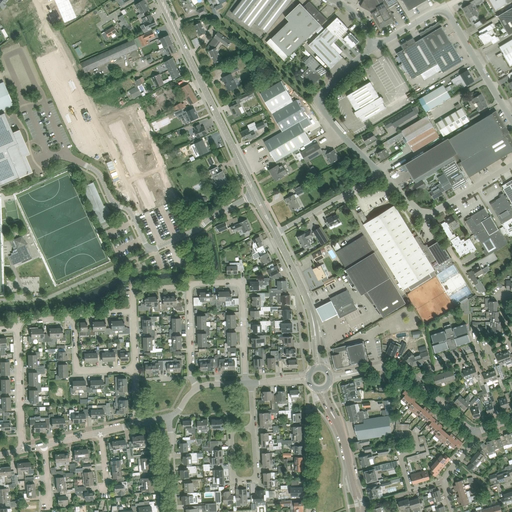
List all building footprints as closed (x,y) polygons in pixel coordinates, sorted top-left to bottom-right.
[(68,0),(66,0),(56,4),(58,9),(70,3),(68,0)] [(150,9),(144,0),(143,0),(135,5),(140,14),(137,16),(139,19),(145,16),(143,13),(150,9)] [(191,0),(180,0),(188,14),(196,10),(191,0)] [(241,0),(232,13),(248,25),(267,0),(241,0)] [(267,0),(248,25),(251,28),(255,23),(267,33),(292,0),(267,0)] [(370,11),(377,8),(378,10),(385,5),(388,10),(389,8),(398,3),(397,0),(363,0),(361,6),(370,11)] [(403,1),(406,7),(409,11),(413,8),(414,9),(417,8),(416,7),(418,6),(417,5),(426,0),(426,1),(427,0),(402,0),(403,1)] [(478,19),(475,15),(477,14),(472,6),(476,4),(477,5),(477,4),(478,5),(484,2),(482,0),(474,0),(470,3),(470,4),(463,8),(466,13),(466,12),(469,18),(472,16),(475,20),(478,19)] [(489,0),(490,1),(496,11),(509,3),(507,0),(489,0)] [(271,38),(289,57),(327,20),(309,1),(304,7),(300,3),(297,7),(285,17),(289,21),(271,38)] [(20,3),(11,7),(13,11),(16,10),(17,14),(30,9),(29,5),(28,6),(27,3),(21,6),(20,3)] [(70,3),(58,9),(60,13),(72,8),(70,3)] [(378,10),(371,13),(380,29),(394,21),(388,10),(385,5),(378,10)] [(204,7),(197,11),(200,17),(207,13),(204,7)] [(72,8),(60,13),(62,17),(74,12),(72,8)] [(511,21),(503,26),(509,35),(511,33),(511,11),(510,9),(506,11),(511,21)] [(498,16),(503,26),(511,21),(506,11),(498,16)] [(74,12),(62,17),(64,22),(76,17),(74,12)] [(119,18),(121,22),(123,25),(128,22),(123,15),(119,18)] [(153,20),(151,15),(145,17),(142,19),(144,24),(141,26),(143,32),(144,32),(145,33),(152,30),(151,27),(157,25),(154,19),(153,20)] [(337,17),(320,34),(331,45),(341,36),(344,39),(349,34),(346,31),(349,29),(337,17)] [(201,22),(194,26),(199,36),(206,33),(201,22)] [(420,34),(422,38),(438,64),(443,73),(462,61),(442,27),(439,22),(420,34)] [(493,23),(483,29),(479,32),(481,34),(479,36),(481,39),(485,45),(491,41),(493,44),(500,40),(498,36),(496,37),(495,35),(492,37),(491,36),(488,31),(495,27),(493,23)] [(114,27),(105,32),(108,36),(108,37),(113,34),(117,32),(114,27)] [(147,40),(155,36),(152,31),(138,37),(143,46),(149,43),(147,40)] [(214,37),(212,40),(217,44),(219,41),(228,47),(231,42),(222,35),(218,32),(214,37)] [(351,32),(349,34),(344,39),(348,43),(345,45),(350,50),(352,48),(359,41),(351,32)] [(343,57),(331,45),(320,34),(309,45),(331,68),(343,57)] [(160,39),(162,43),(164,47),(173,44),(168,35),(160,39)] [(143,46),(138,37),(134,39),(138,48),(143,46)] [(397,53),(399,58),(412,79),(438,64),(422,38),(415,42),(413,38),(402,45),(404,49),(397,53)] [(134,39),(81,63),(85,72),(138,48),(134,39)] [(510,67),(511,65),(511,39),(500,47),(505,56),(504,56),(510,67)] [(217,44),(212,40),(207,47),(209,51),(215,63),(219,61),(222,60),(216,48),(214,49),(214,48),(217,44)] [(173,44),(164,47),(168,56),(176,52),(173,44)] [(84,57),(78,47),(75,49),(80,59),(84,57)] [(302,60),(305,62),(304,62),(309,67),(303,74),(306,77),(314,85),(323,76),(327,71),(322,66),(318,63),(312,55),(311,56),(305,49),(303,51),(309,58),(306,56),(302,60)] [(58,55),(42,63),(82,146),(98,139),(58,55)] [(172,58),(164,62),(168,71),(177,67),(172,58)] [(159,74),(152,77),(157,88),(164,85),(164,84),(181,76),(177,67),(168,71),(171,76),(169,76),(169,78),(163,81),(159,74)] [(474,81),(467,70),(451,80),(454,84),(460,80),(464,87),(474,81)] [(231,74),(227,76),(223,78),(229,91),(237,87),(231,74)] [(135,81),(137,86),(145,82),(143,77),(135,81)] [(281,80),(260,93),(272,114),(282,132),(264,142),(276,161),(280,159),(284,156),(311,141),(303,128),(311,124),(307,118),(303,110),(297,100),(294,102),(281,80)] [(0,111),(13,105),(3,82),(0,83),(0,111)] [(371,82),(347,96),(356,111),(354,112),(356,114),(355,115),(356,114),(358,117),(359,116),(362,122),(386,108),(383,103),(385,101),(383,98),(384,98),(384,97),(383,98),(381,96),(379,97),(371,82)] [(188,84),(184,87),(180,89),(186,99),(185,100),(185,102),(187,101),(190,105),(198,101),(188,84)] [(451,97),(448,92),(446,88),(443,85),(439,87),(420,98),(428,111),(447,100),(451,97)] [(137,87),(129,91),(133,98),(141,94),(137,87)] [(155,92),(157,97),(164,94),(162,89),(155,92)] [(252,92),(240,97),(241,101),(253,95),(252,92)] [(481,94),(472,100),(471,101),(472,101),(472,102),(472,103),(473,103),(474,103),(475,103),(476,102),(481,110),(487,106),(484,100),(485,100),(481,94)] [(177,105),(173,107),(175,111),(184,107),(181,102),(177,105)] [(235,105),(230,107),(234,115),(235,117),(242,114),(241,114),(239,108),(242,107),(240,103),(237,104),(235,105)] [(412,108),(411,106),(384,123),(387,128),(393,125),(395,127),(416,114),(420,112),(416,106),(412,108)] [(184,112),(182,113),(183,117),(185,116),(188,123),(191,121),(194,120),(198,118),(194,109),(194,108),(184,112)] [(462,108),(458,110),(436,123),(444,137),(470,121),(462,108)] [(183,109),(175,112),(172,113),(174,117),(176,116),(182,113),(184,112),(183,109)] [(496,111),(449,139),(458,153),(455,155),(458,161),(461,159),(462,161),(460,162),(467,173),(469,177),(500,158),(503,161),(503,162),(508,156),(507,154),(511,152),(511,153),(511,139),(509,133),(510,133),(496,111)] [(469,116),(471,120),(480,114),(478,111),(469,116)] [(4,113),(0,114),(0,185),(29,173),(19,150),(27,147),(19,129),(12,132),(4,113)] [(402,132),(386,141),(382,144),(385,149),(378,153),(381,160),(389,155),(387,152),(389,151),(388,148),(389,147),(389,145),(395,142),(397,141),(398,142),(399,141),(400,140),(399,139),(403,137),(403,136),(402,137),(404,135),(414,152),(439,136),(427,116),(401,131),(402,132)] [(119,122),(109,126),(112,132),(122,127),(119,122)] [(263,122),(245,130),(241,132),(244,139),(248,137),(249,139),(256,136),(258,135),(256,130),(265,126),(264,124),(263,122)] [(198,136),(198,138),(208,134),(204,126),(201,128),(200,124),(193,127),(195,132),(194,132),(194,133),(195,136),(196,137),(198,136)] [(372,132),(367,135),(363,137),(367,144),(376,138),(374,135),(377,134),(381,132),(378,126),(374,129),(375,130),(372,132)] [(122,127),(112,132),(114,137),(124,133),(122,127)] [(143,131),(146,138),(154,135),(151,129),(143,131)] [(125,135),(117,139),(119,144),(127,141),(125,135)] [(448,138),(402,165),(406,170),(408,169),(416,183),(455,159),(453,156),(455,155),(458,153),(449,139),(448,138)] [(203,139),(191,144),(196,155),(208,150),(203,139)] [(309,142),(299,149),(301,152),(311,146),(309,142)] [(318,143),(314,145),(301,153),(306,163),(322,154),(325,158),(327,156),(331,163),(335,161),(339,159),(334,150),(326,154),(325,152),(323,152),(318,143)] [(441,183),(445,190),(446,191),(466,179),(455,160),(442,168),(445,173),(438,178),(441,183)] [(135,162),(126,166),(129,171),(137,167),(135,162)] [(278,165),(274,168),(270,170),(272,174),(273,173),(277,180),(284,176),(288,174),(283,165),(281,166),(281,165),(279,167),(278,165)] [(137,167),(129,171),(131,176),(139,173),(137,167)] [(213,169),(210,170),(212,176),(215,181),(216,180),(218,183),(220,187),(228,183),(222,171),(220,172),(217,167),(213,169)] [(503,189),(506,193),(511,202),(511,179),(502,186),(503,186),(504,188),(503,189)] [(144,180),(135,183),(137,189),(146,185),(144,180)] [(422,180),(419,182),(414,184),(418,190),(426,186),(422,180)] [(93,182),(83,187),(99,224),(109,219),(109,218),(113,216),(106,205),(104,206),(93,182)] [(203,187),(201,182),(192,187),(194,191),(203,187)] [(437,187),(434,190),(429,192),(434,199),(443,194),(442,192),(445,190),(441,183),(436,186),(437,187)] [(297,193),(290,197),(286,199),(291,211),(300,206),(295,196),(306,191),(303,186),(295,190),(297,193)] [(511,234),(511,208),(503,193),(501,194),(500,197),(496,200),(496,201),(490,204),(502,224),(502,225),(503,225),(505,229),(506,228),(507,230),(506,230),(510,236),(511,234)] [(153,202),(144,205),(147,210),(155,207),(153,202)] [(395,205),(363,225),(366,229),(403,289),(405,289),(407,292),(410,290),(411,290),(432,277),(430,273),(435,270),(426,257),(429,256),(432,261),(436,258),(439,265),(450,258),(440,240),(429,247),(427,248),(425,245),(424,245),(418,235),(415,237),(415,238),(395,205)] [(466,221),(468,225),(474,236),(476,235),(482,245),(483,244),(483,246),(485,249),(483,251),(487,256),(508,243),(499,229),(498,229),(491,216),(490,217),(484,208),(471,216),(471,217),(471,218),(470,217),(468,219),(468,220),(466,221)] [(362,211),(359,213),(358,213),(364,223),(368,221),(362,211)] [(326,223),(328,227),(328,228),(340,221),(337,215),(327,220),(328,221),(326,223)] [(445,222),(441,224),(445,230),(444,230),(449,237),(451,240),(453,244),(461,240),(458,236),(456,237),(455,234),(453,235),(448,227),(450,226),(451,228),(454,226),(457,224),(453,216),(448,219),(447,219),(446,219),(447,222),(446,223),(445,222)] [(233,233),(238,231),(242,229),(244,233),(245,235),(250,233),(249,231),(251,230),(248,223),(249,223),(247,219),(239,223),(231,227),(233,233)] [(219,232),(228,229),(226,222),(216,226),(219,232)] [(313,231),(316,236),(321,245),(329,240),(320,227),(313,231)] [(305,249),(309,247),(311,246),(309,243),(310,243),(308,239),(314,236),(311,231),(305,234),(305,233),(297,237),(302,247),(303,246),(305,249)] [(364,235),(342,249),(338,242),(333,245),(346,268),(373,251),(364,235)] [(31,258),(25,245),(26,245),(22,236),(13,240),(17,248),(14,250),(14,252),(11,253),(12,255),(9,256),(13,265),(22,261),(22,262),(22,263),(32,259),(32,258),(31,258)] [(260,236),(255,239),(253,240),(253,241),(253,242),(253,243),(253,245),(253,246),(253,247),(252,248),(252,249),(254,254),(256,253),(264,249),(262,243),(263,243),(260,236)] [(465,241),(464,239),(461,241),(461,240),(453,244),(453,245),(456,249),(456,250),(457,252),(458,252),(458,253),(460,256),(461,256),(460,256),(465,253),(466,254),(470,252),(469,251),(470,250),(471,253),(473,252),(474,252),(475,251),(475,250),(477,249),(470,238),(465,241)] [(264,249),(256,253),(254,254),(252,255),(254,259),(261,256),(261,257),(260,259),(260,260),(261,262),(262,263),(264,263),(264,264),(272,261),(267,253),(266,253),(265,252),(266,252),(264,249)] [(321,251),(312,255),(316,261),(324,257),(321,251)] [(374,252),(346,270),(349,275),(346,276),(353,287),(355,285),(361,295),(367,292),(390,278),(374,252)] [(235,266),(235,263),(230,263),(230,266),(227,266),(227,274),(238,274),(238,266),(235,266)] [(318,267),(313,269),(315,273),(316,273),(319,279),(322,278),(324,282),(326,286),(336,281),(334,277),(329,280),(327,276),(329,275),(324,264),(321,265),(318,267)] [(278,265),(273,268),(267,270),(270,277),(271,276),(272,278),(283,278),(279,270),(280,270),(278,265)] [(469,272),(467,273),(471,279),(472,279),(474,283),(474,284),(478,290),(480,292),(481,291),(482,292),(486,290),(479,278),(477,279),(475,276),(477,275),(477,276),(483,273),(483,274),(490,270),(487,266),(482,269),(479,265),(478,265),(478,266),(473,269),(474,271),(473,271),(472,270),(470,272),(469,272)] [(34,291),(34,276),(18,276),(18,285),(26,285),(26,291),(34,291)] [(251,289),(256,289),(259,289),(259,285),(267,285),(267,282),(269,282),(269,278),(258,278),(258,282),(251,282),(251,289)] [(390,278),(367,292),(383,317),(406,303),(390,278)] [(270,289),(270,293),(276,293),(281,292),(281,289),(286,289),(286,281),(278,281),(278,285),(278,289),(270,289)] [(338,295),(338,294),(330,298),(331,300),(340,318),(357,309),(354,303),(353,301),(352,299),(351,297),(350,295),(349,294),(350,294),(349,293),(349,292),(348,292),(348,291),(348,290),(347,290),(345,291),(344,291),(344,292),(342,293),(341,293),(340,293),(341,293),(338,295)] [(198,306),(202,305),(202,302),(207,302),(207,292),(200,293),(201,299),(198,299),(198,306)] [(213,292),(207,292),(207,302),(212,302),(212,305),(216,305),(216,299),(213,299),(213,292)] [(219,299),(216,299),(216,305),(221,305),(221,302),(225,302),(225,292),(219,292),(219,299)] [(231,292),(225,292),(225,302),(230,302),(230,305),(235,304),(235,298),(232,298),(231,292)] [(257,293),(257,297),(253,297),(253,300),(253,305),(257,305),(257,307),(263,307),(263,300),(265,300),(265,296),(270,296),(270,293),(257,293)] [(277,301),(279,301),(279,304),(290,304),(290,295),(282,296),(277,296),(277,301)] [(164,303),(161,304),(162,310),(166,309),(166,307),(171,306),(170,296),(164,297),(164,303)] [(177,296),(170,296),(171,306),(173,306),(173,307),(174,308),(175,308),(176,309),(180,309),(180,311),(182,311),(182,303),(177,303),(177,296)] [(146,304),(143,304),(140,304),(140,309),(143,309),(143,310),(149,310),(149,307),(152,307),(152,297),(146,297),(146,304)] [(158,297),(152,297),(152,307),(155,307),(155,311),(161,311),(161,310),(162,310),(161,304),(158,304),(158,297)] [(485,304),(485,307),(497,306),(497,301),(489,301),(489,298),(485,298),(485,304)] [(460,304),(461,311),(470,311),(470,308),(470,302),(469,299),(460,304)] [(330,300),(316,307),(322,320),(337,313),(330,300)] [(251,318),(256,318),(259,318),(259,314),(264,314),(264,311),(270,311),(270,307),(261,307),(261,311),(251,311),(251,318)] [(284,318),(286,318),(291,318),(291,314),(291,310),(286,310),(283,310),(280,310),(280,315),(284,315),(284,318)] [(229,312),(224,312),(224,316),(227,318),(227,321),(236,321),(236,315),(229,315),(229,312)] [(198,316),(198,322),(206,322),(206,319),(209,317),(209,313),(204,313),(204,316),(198,316)] [(174,316),(169,316),(169,320),(173,322),(173,325),(181,324),(181,318),(175,318),(174,316)] [(143,320),(143,326),(152,326),(151,323),(155,321),(155,317),(149,317),(149,320),(143,320)] [(105,321),(99,322),(99,332),(104,331),(104,334),(109,334),(108,328),(105,328),(105,321)] [(111,328),(108,328),(109,334),(115,334),(115,331),(118,331),(117,321),(111,321),(111,328)] [(124,321),(117,321),(118,331),(121,331),(121,334),(130,333),(129,328),(127,328),(127,327),(124,327),(124,321)] [(224,326),(224,330),(230,330),(230,327),(236,327),(236,321),(227,321),(228,324),(224,326)] [(254,332),(259,332),(261,332),(261,328),(266,328),(266,325),(268,325),(268,327),(271,327),(271,325),(271,323),(271,321),(260,321),(260,325),(254,325),(254,332)] [(271,321),(271,323),(275,322),(275,328),(282,328),(282,332),(292,331),(292,323),(282,324),(282,321),(271,321)] [(80,323),(81,332),(78,332),(79,336),(90,335),(90,329),(87,329),(87,322),(80,323)] [(93,329),(90,329),(90,335),(95,335),(94,332),(99,332),(99,322),(93,322),(93,329)] [(210,322),(206,322),(198,322),(198,329),(204,328),(205,331),(210,331),(210,322)] [(170,329),(170,334),(175,333),(175,331),(181,331),(181,324),(173,325),(173,328),(170,329)] [(448,346),(449,346),(450,350),(457,348),(455,344),(456,344),(457,346),(471,342),(468,334),(469,334),(469,332),(469,331),(466,324),(453,328),(454,330),(453,330),(453,331),(451,327),(445,329),(446,333),(445,333),(445,331),(431,335),(433,342),(432,342),(433,345),(435,353),(449,349),(448,346)] [(152,326),(143,326),(144,332),(150,332),(150,335),(155,334),(155,330),(152,329),(152,326)] [(501,327),(488,327),(488,332),(492,332),(492,335),(499,335),(499,332),(501,332),(501,327)] [(50,335),(47,335),(47,342),(52,341),(51,338),(56,338),(56,328),(50,329),(50,335)] [(62,328),(56,328),(56,338),(61,338),(61,341),(66,341),(65,335),(62,335),(62,328)] [(29,342),(33,342),(33,339),(38,339),(37,329),(31,329),(31,336),(28,336),(29,342)] [(44,329),(37,329),(38,339),(43,339),(43,342),(47,342),(47,335),(44,336),(44,329)] [(230,330),(224,330),(224,334),(228,336),(228,339),(236,339),(236,332),(230,332),(230,330)] [(198,334),(199,340),(207,340),(207,336),(210,335),(210,331),(205,331),(205,333),(198,334)] [(175,333),(170,334),(170,338),(173,339),(173,342),(182,342),(181,336),(175,336),(175,333)] [(144,337),(144,344),(152,343),(152,340),(155,339),(155,334),(150,335),(150,337),(144,337)] [(252,346),(257,346),(261,346),(261,342),(265,342),(265,335),(256,335),(257,338),(252,338),(252,346)] [(284,339),(284,346),(288,346),(294,346),(294,340),(293,340),(293,336),(280,337),(280,340),(284,339)] [(236,339),(228,339),(228,342),(225,344),(225,348),(228,348),(230,348),(230,345),(236,345),(236,339)] [(207,340),(199,340),(199,346),(205,346),(205,349),(207,349),(207,348),(210,348),(210,344),(207,343),(207,340)] [(362,341),(354,343),(359,363),(369,361),(364,341),(362,341)] [(182,342),(173,342),(174,345),(170,347),(170,351),(174,351),(174,352),(176,351),(176,348),(182,348),(182,342)] [(152,343),(144,344),(144,350),(151,350),(151,353),(152,352),(156,352),(156,348),(152,347),(152,343)] [(354,343),(346,345),(351,365),(359,363),(354,343)] [(391,343),(389,348),(387,353),(394,356),(397,350),(399,350),(398,351),(403,353),(407,344),(402,343),(401,345),(400,344),(396,343),(395,345),(391,343)] [(334,355),(332,355),(335,367),(336,367),(336,369),(351,365),(346,345),(333,349),(333,350),(334,355)] [(288,346),(284,346),(278,347),(278,350),(281,350),(281,353),(287,353),(287,356),(291,356),(296,356),(296,349),(288,349),(288,346)] [(265,364),(264,348),(258,348),(258,350),(259,350),(259,356),(253,356),(253,362),(254,362),(254,365),(255,364),(255,368),(258,368),(262,368),(262,362),(264,362),(264,364),(265,364)] [(57,349),(47,349),(47,352),(54,352),(54,353),(56,353),(56,360),(60,360),(67,360),(66,354),(66,352),(64,352),(64,349),(60,349),(57,349)] [(103,349),(99,350),(99,355),(102,355),(102,361),(109,361),(108,353),(105,353),(103,349)] [(111,352),(108,353),(109,361),(115,360),(115,354),(117,354),(117,350),(117,349),(113,349),(111,352)] [(87,354),(86,350),(81,350),(82,356),(84,356),(85,362),(91,362),(90,353),(87,354)] [(94,353),(90,353),(91,362),(97,361),(97,355),(99,355),(99,350),(95,350),(94,353)] [(125,350),(120,351),(120,353),(120,355),(120,360),(128,360),(128,357),(130,357),(130,352),(130,353),(125,353),(125,350)] [(268,358),(268,363),(269,368),(275,368),(275,361),(279,361),(279,359),(278,351),(271,351),(271,358),(268,358)] [(409,351),(407,354),(403,358),(413,366),(424,363),(423,360),(430,359),(428,351),(421,353),(421,354),(415,356),(409,351)] [(508,351),(502,353),(506,363),(507,365),(511,363),(511,360),(508,351)] [(28,355),(29,361),(37,361),(37,358),(40,356),(40,352),(35,352),(35,355),(28,355)] [(497,354),(497,355),(496,355),(500,365),(506,363),(502,353),(501,353),(501,352),(497,354)] [(217,354),(217,356),(218,366),(222,366),(223,370),(229,369),(229,361),(228,358),(221,358),(221,354),(220,354),(218,354),(217,354)] [(214,359),(207,359),(207,370),(214,370),(214,366),(218,366),(217,356),(214,356),(214,359)] [(174,360),(174,363),(174,372),(181,371),(181,368),(182,368),(182,360),(178,360),(176,358),(174,358),(174,360)] [(232,361),(229,361),(229,369),(235,369),(235,366),(237,365),(237,364),(237,361),(237,358),(232,358),(232,361)] [(285,359),(285,360),(285,365),(289,365),(289,367),(298,367),(297,360),(291,360),(291,358),(287,358),(285,359)] [(0,359),(0,368),(1,368),(9,368),(9,362),(3,362),(3,359),(0,359)] [(207,359),(203,359),(199,359),(199,367),(201,367),(201,370),(207,370),(207,359)] [(174,363),(174,360),(163,361),(163,368),(168,368),(168,372),(174,372),(174,363)] [(37,361),(29,361),(29,368),(35,367),(35,370),(44,369),(44,365),(40,366),(37,364),(37,361)] [(149,364),(149,361),(145,361),(145,369),(146,369),(146,373),(153,372),(153,364),(149,364)] [(156,364),(153,364),(153,372),(159,372),(159,369),(163,368),(163,361),(156,361),(156,364)] [(60,362),(55,362),(55,366),(59,368),(59,371),(67,371),(67,364),(60,364),(60,362)] [(475,367),(470,369),(469,369),(473,378),(476,377),(477,380),(479,379),(478,376),(475,367)] [(1,371),(0,372),(0,377),(3,377),(3,375),(10,374),(9,368),(1,368),(1,371)] [(462,375),(464,380),(464,381),(465,385),(466,387),(466,388),(470,391),(467,383),(469,382),(470,381),(471,382),(473,381),(472,378),(473,378),(469,369),(470,369),(469,368),(463,371),(465,374),(462,375)] [(29,373),(29,379),(37,379),(37,376),(41,374),(45,374),(45,371),(44,369),(35,370),(35,373),(29,373)] [(436,384),(441,383),(456,379),(453,370),(433,376),(436,384)] [(489,371),(489,372),(492,381),(498,379),(501,388),(504,387),(502,381),(500,377),(498,378),(495,370),(489,372),(489,371)] [(56,376),(56,380),(61,380),(61,377),(67,377),(67,371),(59,371),(59,374),(56,376)] [(483,374),(485,378),(486,382),(492,380),(492,381),(489,372),(483,374)] [(3,377),(0,377),(0,382),(2,383),(2,386),(10,386),(10,379),(3,380),(3,377)] [(115,377),(115,381),(115,385),(127,385),(126,378),(123,378),(123,377),(115,377)] [(37,379),(29,379),(29,385),(36,385),(36,388),(41,387),(41,383),(37,382),(37,379)] [(479,380),(481,386),(485,394),(487,393),(487,392),(484,384),(482,379),(479,380)] [(90,387),(88,387),(88,392),(92,392),(94,389),(97,388),(96,380),(90,380),(90,387)] [(103,380),(96,380),(97,388),(100,388),(102,392),(106,392),(106,386),(103,386),(103,380)] [(70,387),(70,393),(74,393),(76,389),(79,389),(79,381),(72,381),(73,387),(70,387)] [(85,381),(79,381),(79,389),(82,389),(84,392),(88,392),(88,387),(85,387),(85,381)] [(341,386),(343,393),(355,391),(357,391),(356,386),(361,385),(360,381),(355,382),(355,381),(349,383),(349,384),(341,386)] [(127,385),(115,385),(116,396),(123,396),(125,396),(125,391),(127,391),(127,385)] [(0,390),(0,394),(4,395),(4,392),(10,392),(10,386),(2,386),(2,389),(0,390)] [(30,390),(30,397),(38,396),(38,393),(41,392),(41,387),(36,388),(36,390),(30,390)] [(291,390),(291,395),(291,398),(291,402),(295,401),(294,398),(299,397),(299,390),(291,390)] [(405,390),(402,394),(401,395),(403,397),(401,399),(406,403),(412,396),(405,390)] [(262,392),(262,400),(271,399),(271,403),(272,410),(275,409),(274,401),(274,395),(271,395),(271,391),(262,392)] [(277,400),(274,401),(275,409),(278,409),(278,404),(286,403),(286,400),(285,391),(282,391),(279,391),(279,395),(277,395),(277,400)] [(355,391),(343,393),(345,401),(354,399),(354,401),(358,401),(362,401),(361,394),(356,395),(355,391)] [(489,403),(484,404),(488,415),(495,412),(493,405),(496,404),(492,391),(488,392),(490,399),(488,400),(488,401),(489,401),(489,403)] [(499,400),(501,405),(503,410),(510,407),(507,400),(510,399),(508,392),(504,394),(506,397),(499,400)] [(4,395),(0,394),(0,399),(2,400),(2,404),(10,403),(10,397),(4,397),(4,395)] [(465,399),(460,395),(454,402),(459,406),(465,399)] [(465,399),(459,406),(464,410),(470,403),(468,401),(470,399),(470,397),(468,395),(465,398),(465,399)] [(38,396),(30,397),(30,403),(36,403),(36,405),(42,405),(42,402),(38,401),(38,396)] [(123,396),(116,396),(116,403),(119,403),(119,406),(127,406),(127,400),(123,400),(123,396)] [(417,399),(412,396),(406,403),(410,407),(415,401),(415,402),(417,399)] [(392,400),(384,401),(386,416),(394,414),(392,400)] [(475,406),(476,409),(472,410),(474,419),(481,417),(479,410),(483,409),(480,400),(477,404),(478,406),(475,406)] [(419,405),(415,402),(415,401),(410,407),(408,409),(413,412),(419,405)] [(0,412),(4,412),(4,410),(11,410),(10,403),(2,404),(2,407),(0,407),(0,412)] [(350,422),(354,421),(363,419),(365,419),(363,411),(357,412),(356,409),(355,404),(346,406),(350,422)] [(88,406),(88,409),(88,412),(91,412),(91,418),(97,418),(97,408),(92,408),(92,405),(88,406)] [(106,405),(97,405),(97,408),(97,418),(104,418),(103,411),(106,411),(106,407),(106,405)] [(423,409),(419,405),(413,412),(417,416),(419,414),(423,409)] [(114,410),(116,410),(116,414),(124,414),(124,413),(127,413),(127,406),(119,406),(114,406),(114,410)] [(425,407),(423,409),(419,414),(423,418),(429,410),(425,407)] [(83,412),(79,413),(79,423),(85,422),(85,416),(88,415),(88,412),(88,409),(83,409),(83,412)] [(79,423),(79,413),(79,411),(74,412),(74,410),(69,410),(69,416),(72,416),(73,423),(79,423)] [(295,410),(290,410),(285,410),(285,414),(289,414),(289,417),(293,417),(293,421),(295,421),(300,421),(300,418),(301,418),(301,413),(294,413),(294,410),(295,410)] [(429,410),(423,418),(428,422),(434,414),(429,410)] [(49,415),(49,418),(49,421),(52,421),(52,427),(59,427),(58,417),(53,417),(53,414),(49,415)] [(63,417),(58,417),(59,427),(65,427),(65,425),(65,424),(68,424),(68,420),(68,414),(63,414),(63,417)] [(363,419),(354,421),(358,440),(391,435),(389,415),(365,419),(363,419)] [(35,417),(30,417),(31,425),(34,425),(34,432),(40,431),(40,421),(40,416),(35,416),(35,417)] [(43,421),(40,421),(40,431),(46,431),(46,424),(49,424),(49,421),(49,418),(43,418),(43,421)] [(215,419),(212,420),(213,428),(214,428),(214,430),(218,430),(218,427),(222,427),(221,425),(222,424),(222,422),(221,422),(221,420),(215,420),(215,419)] [(434,419),(430,423),(428,426),(432,430),(439,422),(434,419)] [(183,428),(188,428),(189,428),(190,432),(190,433),(192,432),(192,434),(196,434),(195,426),(192,426),(192,420),(183,421),(183,428)] [(198,426),(198,429),(201,428),(201,432),(207,431),(207,420),(202,420),(202,421),(198,421),(198,426)] [(432,430),(437,433),(441,428),(443,426),(439,422),(432,430)] [(435,435),(436,436),(439,439),(445,432),(441,428),(437,433),(435,435)] [(445,432),(439,439),(444,443),(445,441),(450,436),(450,435),(445,432)] [(289,443),(289,444),(296,444),(296,443),(295,443),(295,440),(302,440),(302,433),(292,434),(292,440),(283,440),(283,439),(281,439),(282,443),(289,443)] [(445,441),(450,445),(456,437),(451,433),(450,435),(450,436),(445,441)] [(501,438),(502,441),(503,446),(504,446),(505,449),(511,446),(511,443),(509,434),(508,434),(507,433),(504,435),(505,436),(503,437),(501,438)] [(456,437),(450,445),(454,448),(456,446),(458,448),(463,443),(456,437)] [(493,440),(491,440),(495,451),(495,450),(503,446),(502,441),(499,442),(498,439),(496,440),(496,438),(492,439),(493,440)] [(180,451),(185,451),(188,451),(188,447),(190,447),(190,442),(195,442),(195,439),(190,440),(182,440),(182,443),(179,443),(179,447),(180,447),(180,451)] [(369,439),(358,441),(353,442),(355,450),(362,448),(361,445),(370,443),(369,439)] [(486,447),(482,448),(485,454),(488,453),(489,455),(496,453),(495,451),(491,440),(487,442),(487,444),(486,444),(486,447)] [(113,453),(116,452),(116,449),(119,448),(119,441),(112,441),(112,443),(109,443),(110,449),(113,449),(113,453)] [(289,444),(289,446),(291,446),(291,449),(295,449),(295,453),(302,454),(302,453),(304,453),(304,449),(302,449),(303,446),(296,446),(296,444),(289,444)] [(474,455),(482,462),(483,463),(484,461),(484,459),(483,458),(486,455),(485,454),(482,448),(481,447),(477,450),(478,451),(477,453),(476,452),(474,455)] [(81,457),(82,460),(82,461),(90,460),(89,449),(87,450),(87,449),(81,450),(81,457)] [(74,452),(73,452),(73,458),(74,458),(74,460),(75,460),(75,461),(78,461),(78,460),(82,460),(81,457),(81,450),(74,450),(74,452)] [(184,464),(189,464),(192,464),(192,460),(197,460),(197,453),(193,453),(188,453),(188,454),(190,453),(190,456),(183,457),(184,464)] [(368,455),(360,457),(362,467),(371,465),(371,464),(374,463),(373,458),(372,454),(368,455)] [(441,455),(438,458),(445,465),(451,459),(446,454),(444,457),(441,455)] [(470,464),(467,467),(472,472),(477,467),(478,467),(482,462),(474,455),(471,458),(472,458),(470,460),(472,462),(470,464)] [(438,458),(433,464),(440,471),(445,465),(438,458)] [(112,465),(111,465),(111,466),(112,466),(112,472),(121,471),(121,469),(120,465),(123,463),(122,459),(119,460),(111,461),(112,465)] [(30,462),(23,463),(24,470),(27,470),(28,474),(33,473),(33,468),(30,469),(30,462)] [(292,464),(292,471),(295,471),(295,474),(299,474),(299,471),(302,471),(302,464),(295,464),(292,464)] [(430,472),(431,473),(435,476),(440,471),(433,464),(430,468),(432,470),(430,472)] [(368,482),(377,480),(375,470),(381,469),(380,465),(373,467),(373,469),(365,472),(368,482)] [(181,478),(186,478),(189,478),(189,473),(196,473),(196,466),(187,467),(187,470),(181,470),(181,478)] [(506,472),(503,473),(505,481),(509,480),(509,479),(511,478),(510,475),(511,474),(511,470),(511,468),(508,470),(506,466),(505,467),(504,469),(505,470),(506,472)] [(76,469),(76,472),(82,472),(83,472),(83,479),(94,478),(93,474),(92,475),(91,472),(92,472),(89,472),(89,468),(82,468),(76,469)] [(427,470),(421,471),(424,481),(430,479),(427,470)] [(121,471),(112,472),(113,478),(117,478),(117,481),(123,481),(123,478),(122,477),(122,473),(121,471)] [(421,471),(416,473),(419,482),(424,481),(421,471)] [(497,472),(496,474),(489,476),(491,482),(498,479),(499,482),(502,482),(505,481),(503,473),(500,474),(499,472),(498,472),(497,472)] [(56,484),(66,484),(65,477),(73,476),(73,473),(63,474),(59,474),(59,478),(56,478),(57,481),(56,481),(56,484)] [(416,473),(415,473),(410,474),(413,484),(419,482),(416,473)] [(224,477),(214,477),(213,477),(213,484),(211,484),(211,487),(219,487),(219,484),(224,484),(224,477)] [(74,485),(75,488),(75,491),(86,490),(86,485),(93,484),(92,482),(94,482),(94,478),(83,479),(84,486),(82,486),(82,487),(78,488),(77,485),(74,485)] [(185,491),(190,491),(193,491),(193,487),(199,486),(198,479),(191,480),(192,483),(185,483),(185,491)] [(24,491),(35,490),(34,484),(31,484),(31,480),(25,481),(26,489),(26,491),(24,491)] [(453,486),(454,489),(465,486),(463,480),(455,482),(456,485),(453,486)] [(121,485),(114,486),(114,487),(114,489),(115,489),(115,492),(118,492),(118,495),(124,495),(124,491),(125,491),(125,488),(127,488),(127,481),(121,482),(121,485)] [(5,489),(0,489),(0,495),(6,495),(6,492),(9,491),(9,487),(16,486),(16,484),(5,485),(5,489)] [(66,484),(56,484),(56,488),(57,488),(57,490),(57,491),(63,490),(64,494),(65,494),(64,494),(71,493),(75,493),(75,491),(75,488),(72,488),(72,489),(66,490),(66,486),(66,484)] [(376,486),(367,488),(370,499),(378,496),(379,498),(383,497),(380,485),(376,486)] [(292,489),(291,489),(291,496),(293,496),(296,496),(303,496),(303,489),(297,489),(297,487),(292,487),(292,489)] [(436,487),(428,489),(429,493),(431,492),(432,494),(428,496),(429,498),(440,495),(439,490),(437,491),(436,487)] [(236,495),(236,496),(236,500),(239,500),(239,503),(247,502),(247,500),(246,489),(239,490),(239,495),(236,495)] [(18,501),(18,502),(30,501),(29,497),(35,497),(35,490),(24,491),(24,493),(26,493),(27,497),(20,498),(20,499),(18,500),(18,501)] [(86,490),(75,491),(75,493),(75,495),(79,495),(80,495),(80,496),(84,496),(84,499),(86,499),(86,502),(93,501),(93,499),(94,498),(95,498),(95,494),(94,494),(93,492),(87,493),(86,490)] [(254,498),(251,499),(251,500),(251,502),(252,510),(257,509),(257,505),(258,505),(258,501),(264,501),(263,490),(257,491),(257,495),(254,495),(254,498)] [(224,492),(224,497),(224,502),(233,502),(233,503),(236,503),(236,500),(236,496),(233,496),(233,495),(230,495),(230,491),(224,492)] [(457,497),(458,500),(468,497),(466,491),(459,494),(460,496),(457,497)] [(501,499),(503,503),(503,504),(507,503),(506,502),(511,499),(509,492),(506,493),(503,494),(504,498),(501,499)] [(64,494),(65,494),(65,497),(58,497),(58,499),(58,500),(59,503),(58,503),(58,504),(63,503),(63,506),(67,506),(67,503),(69,503),(68,500),(69,500),(69,498),(71,498),(71,493),(64,494)] [(183,503),(188,503),(190,503),(190,500),(197,499),(197,493),(190,493),(190,496),(182,496),(183,503)] [(440,495),(429,498),(430,501),(434,500),(435,505),(440,504),(440,501),(442,500),(440,495)] [(468,497),(458,500),(458,503),(461,502),(462,505),(469,503),(468,497)] [(419,498),(414,499),(417,511),(421,510),(420,506),(423,505),(421,499),(419,499),(419,498)] [(414,499),(409,501),(411,509),(413,508),(414,511),(417,511),(414,499)] [(288,500),(280,502),(280,506),(287,505),(287,506),(290,506),(291,509),(303,508),(303,507),(304,507),(304,503),(303,503),(303,502),(291,503),(291,500),(289,500),(288,500)] [(135,503),(135,506),(136,510),(139,509),(138,511),(145,511),(145,505),(144,502),(139,502),(139,503),(135,503)] [(149,505),(145,505),(145,511),(151,511),(151,508),(154,508),(154,502),(149,502),(149,505)] [(208,505),(206,505),(206,511),(216,511),(217,511),(217,503),(208,504),(208,505)]
